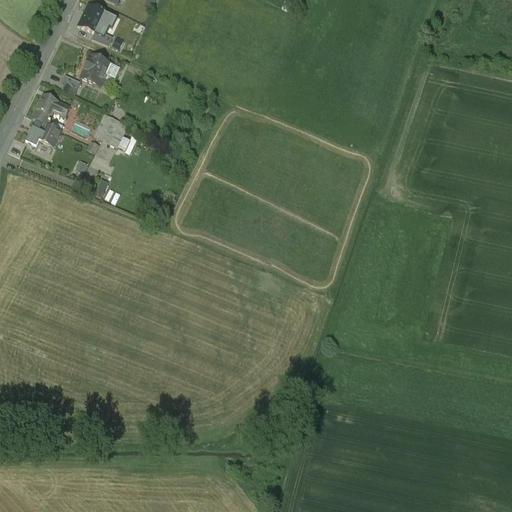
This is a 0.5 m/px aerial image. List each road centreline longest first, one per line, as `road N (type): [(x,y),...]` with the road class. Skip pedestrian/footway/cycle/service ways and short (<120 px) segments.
road 1 (track): [(52,31),(272,119)]
road 2 (tertiary): [(68,0),(0,138)]
